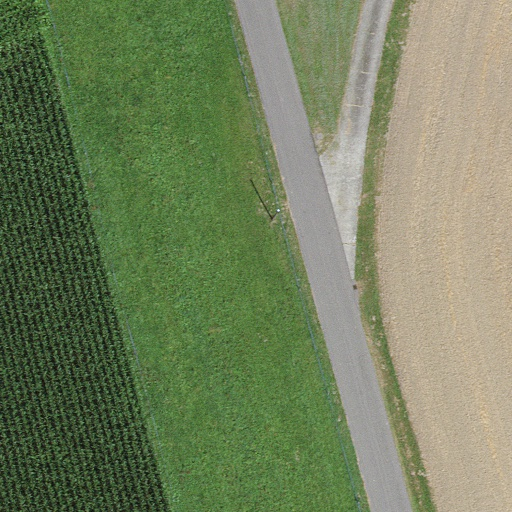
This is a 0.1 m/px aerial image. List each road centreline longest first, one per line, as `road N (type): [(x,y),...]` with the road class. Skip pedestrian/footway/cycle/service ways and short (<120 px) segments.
road 1 (unclassified): [(390,511),(323,218),(259,0)]
road 2 (track): [(323,218),(345,179),(390,0)]
